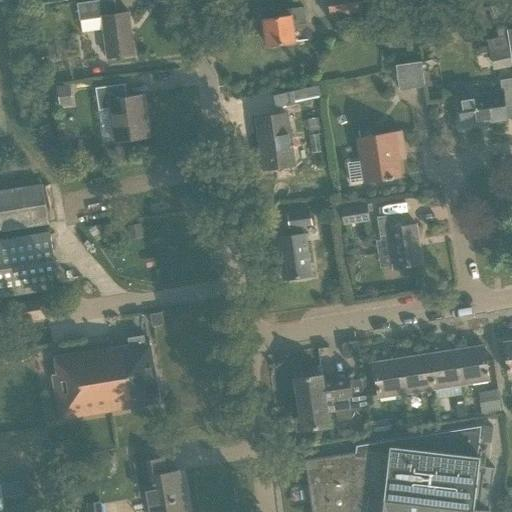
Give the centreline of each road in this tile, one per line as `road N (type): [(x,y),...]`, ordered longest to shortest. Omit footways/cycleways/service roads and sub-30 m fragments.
road 1 (unclassified): [(244,339),(196,0)]
road 2 (residential): [(244,339),(472,304)]
road 3 (residential): [(511,152),(449,168),(472,304)]
road 4 (unclassified): [(268,511),(244,339)]
